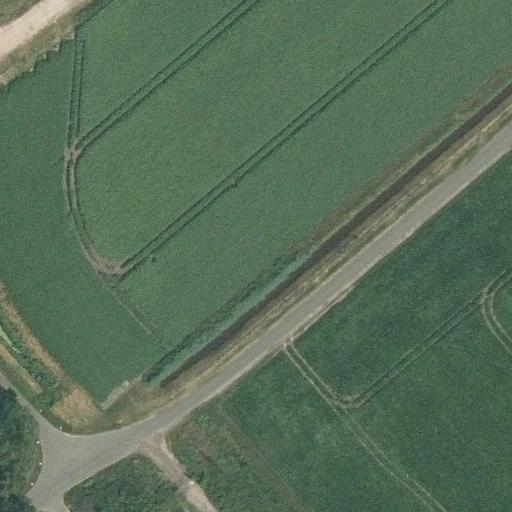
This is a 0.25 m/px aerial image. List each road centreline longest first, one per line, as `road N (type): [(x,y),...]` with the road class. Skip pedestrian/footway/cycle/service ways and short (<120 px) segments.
road 1 (unclassified): [(71,467),(167,419),(511,132)]
road 2 (unknown): [(167,419),(243,511)]
